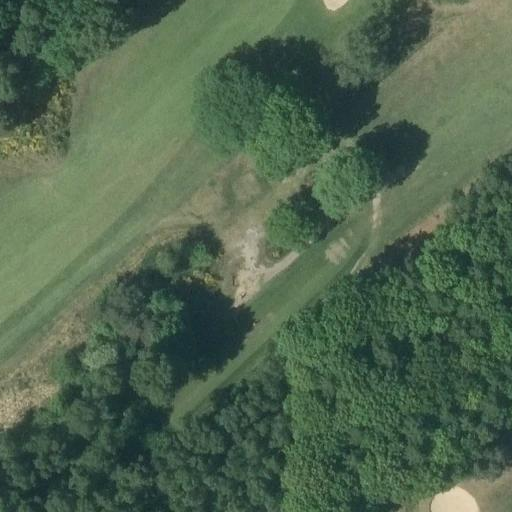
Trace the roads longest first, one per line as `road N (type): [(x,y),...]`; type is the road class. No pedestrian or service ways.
road 1 (track): [(373,187),(371,248),(292,351),(289,511)]
road 2 (track): [(242,296),(409,166)]
